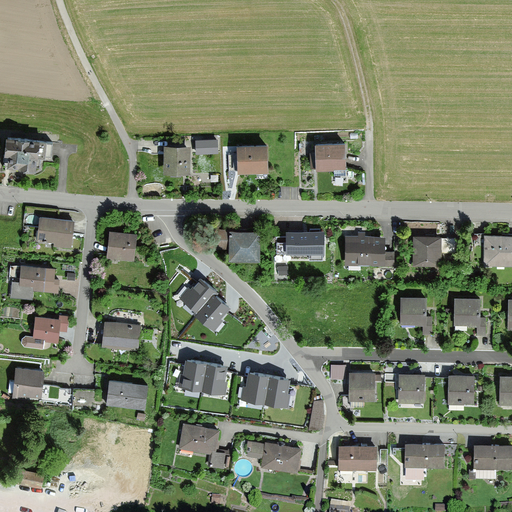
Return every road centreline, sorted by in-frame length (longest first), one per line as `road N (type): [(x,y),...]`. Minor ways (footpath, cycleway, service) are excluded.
road 1 (residential): [(165,205),(511,210)]
road 2 (residential): [(165,205),(176,232),(238,284),(303,358)]
road 3 (residential): [(511,357),(303,358)]
road 4 (residential): [(511,429),(335,425)]
road 5 (residential): [(77,363),(93,203)]
road 6 (track): [(370,132),(345,17),(333,0)]
